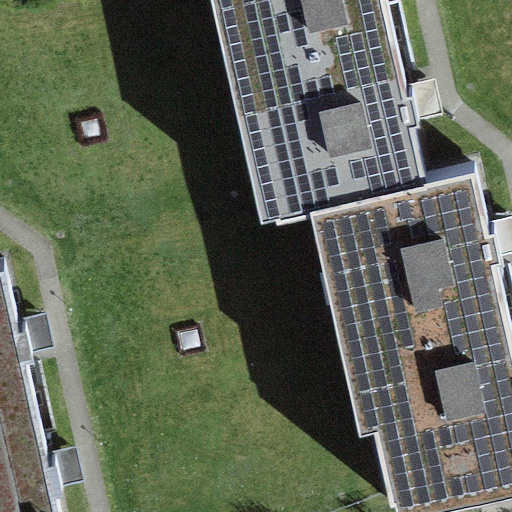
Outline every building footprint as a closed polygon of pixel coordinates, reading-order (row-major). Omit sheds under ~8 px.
[(231,0),(247,67),(393,34),(385,0),(231,0)] [(327,196),(425,174),(408,99),(393,34),(247,67),(279,207),(327,196)] [(358,336),(505,303),(490,236),(473,163),(425,174),(327,196),(358,336)] [(0,412),(37,404),(21,333),(4,259),(0,260),(0,412)] [(511,332),(505,303),(358,336),(393,488),(511,461),(511,332)] [(37,404),(0,412),(0,511),(62,511),(52,467),(37,404)]
